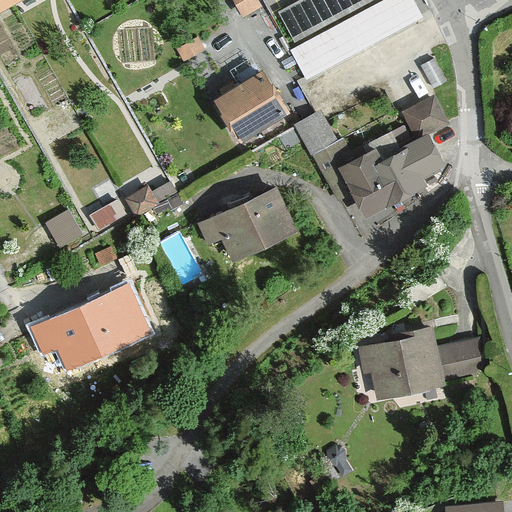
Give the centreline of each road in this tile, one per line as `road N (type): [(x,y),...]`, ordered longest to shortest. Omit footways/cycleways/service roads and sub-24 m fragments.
road 1 (residential): [(478,166),(238,365),(158,487),(116,511)]
road 2 (residential): [(478,166),(511,327)]
road 3 (residential): [(461,18),(478,166)]
